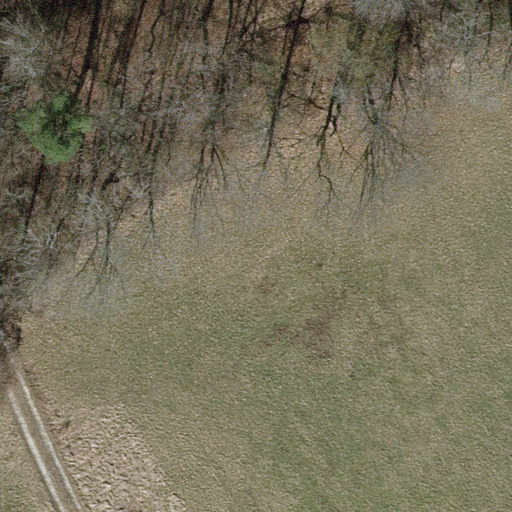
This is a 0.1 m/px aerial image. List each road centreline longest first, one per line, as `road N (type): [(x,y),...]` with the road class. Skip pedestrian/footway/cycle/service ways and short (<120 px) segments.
road 1 (track): [(308,0),(0,174)]
road 2 (track): [(75,511),(0,334)]
